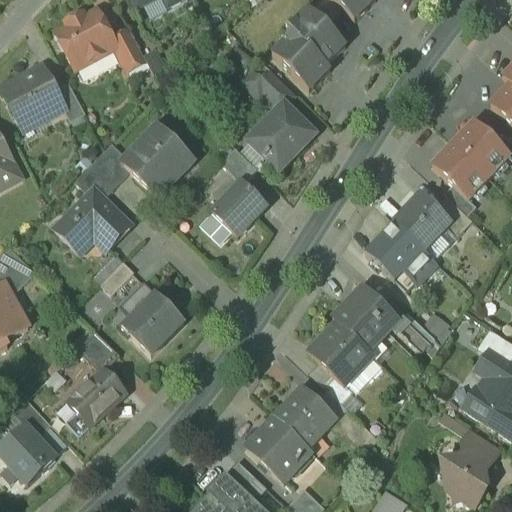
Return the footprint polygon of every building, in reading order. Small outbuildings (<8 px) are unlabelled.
[(129,0),(136,13),(163,0),(129,0)] [(327,0),(324,0),(309,15),(327,33),(343,16),(327,0)] [(371,0),(327,0),(343,16),(355,26),(376,5),(372,0),(371,0)] [(309,15),(288,37),(292,41),(272,61),(310,97),(330,76),(326,71),(346,51),(327,33),(309,15)] [(83,22),(68,30),(69,32),(56,39),(76,76),(116,54),(117,54),(112,45),(97,17),(84,24),(83,22)] [(129,39),(128,37),(112,45),(117,54),(116,54),(129,77),(147,67),(131,38),(129,39)] [(271,77),(262,68),(254,77),(262,85),(271,77)] [(44,73),(1,96),(23,137),(64,115),(66,113),(56,95),(44,73)] [(254,77),(242,89),(260,105),(261,104),(266,104),(258,96),(262,92),(263,92),(274,80),(271,77),(262,85),(254,77)] [(293,98),(274,80),(263,92),(262,92),(258,96),(266,104),(277,114),(293,98)] [(86,120),(69,88),(56,95),(66,113),(64,115),(71,128),(86,120)] [(511,90),(511,91),(491,112),(511,132),(511,90)] [(285,112),(263,135),(266,138),(255,150),(267,162),(262,167),(264,169),(268,165),(279,176),(314,141),(285,112)] [(494,148),(474,129),(453,151),(489,185),(509,164),(510,163),(494,148)] [(157,133),(127,164),(136,173),(131,178),(159,205),(179,185),(178,184),(194,168),(157,133)] [(511,148),(509,146),(502,139),(494,148),(510,163),(509,164),(511,166),(511,148)] [(0,146),(0,194),(1,195),(21,184),(0,146)] [(112,150),(90,173),(114,196),(131,178),(136,173),(127,164),(112,150)] [(489,185),(453,151),(433,173),(453,192),(468,207),(469,206),(489,185)] [(257,175),(236,154),(221,169),(242,189),(243,189),(257,175)] [(90,173),(75,188),(89,202),(94,197),(104,206),(114,196),(90,173)] [(242,189),(212,220),(237,244),(267,213),(243,189),(242,189)] [(468,207),(453,192),(445,200),(447,203),(468,222),(477,213),(469,206),(468,207)] [(89,202),(55,236),(76,257),(90,242),(107,258),(131,233),(104,206),(94,197),(89,202)] [(422,202),(395,230),(424,258),(447,234),(451,230),(436,215),(422,202)] [(468,222),(447,203),(436,215),(451,230),(447,234),(458,244),(473,227),(468,222)] [(424,258),(395,230),(365,261),(406,300),(414,292),(418,295),(439,273),(424,258)] [(10,254),(0,264),(0,283),(4,291),(5,291),(12,304),(36,279),(10,254)] [(124,269),(102,292),(112,302),(134,279),(124,269)] [(144,290),(123,312),(134,323),(123,335),(151,363),(165,349),(164,349),(184,328),(157,301),(156,302),(144,290)] [(0,357),(8,353),(5,347),(28,334),(12,304),(5,291),(4,291),(0,293),(0,357)] [(399,329),(364,295),(333,326),(338,330),(369,360),(399,329)] [(435,346),(412,324),(399,338),(422,360),(435,346)] [(338,330),(309,361),(334,385),(344,395),(347,392),(373,364),(369,360),(338,330)] [(120,362),(95,338),(77,356),(96,375),(104,367),(110,373),(120,362)] [(511,349),(493,338),(483,354),(489,358),(489,357),(511,371),(511,349)] [(488,384),(480,396),(477,394),(464,414),(511,444),(511,371),(489,357),(489,358),(477,377),(488,384)] [(105,376),(77,401),(68,410),(79,421),(80,422),(89,414),(100,426),(128,400),(105,376)] [(344,395),(334,385),(324,395),(342,412),(354,398),(347,392),(344,395)] [(303,396),(275,426),(308,457),(334,430),(336,427),(303,396)] [(79,421),(61,437),(74,450),(100,426),(89,414),(80,422),(79,421)] [(338,434),(350,420),(346,416),(336,427),(334,430),(338,434)] [(374,442),(350,420),(338,434),(361,455),(374,442)] [(275,426),(275,425),(247,456),(284,491),(312,461),(308,457),(275,426)] [(29,433),(0,458),(27,489),(55,464),(29,433)] [(499,454),(471,436),(462,450),(471,456),(491,468),(499,454)] [(491,468),(471,456),(465,465),(443,469),(449,498),(452,500),(452,499),(454,501),(456,508),(463,507),(465,508),(470,511),(476,511),(487,496),(485,487),(484,488),(481,477),(484,473),(483,469),(491,468)] [(239,468),(227,481),(244,497),(256,485),(239,468)] [(244,497),(227,481),(210,499),(223,511),(259,511),(244,498),(244,497)] [(321,511),(304,496),(289,511),(321,511)] [(223,511),(210,499),(197,511),(223,511)]
